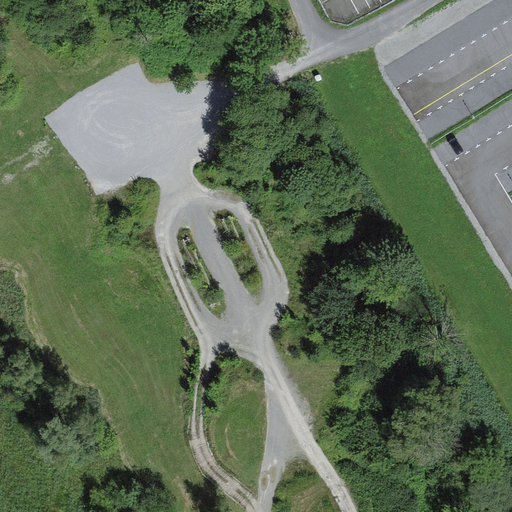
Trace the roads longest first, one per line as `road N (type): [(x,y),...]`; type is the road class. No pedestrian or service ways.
road 1 (track): [(265,511),(283,407),(261,341),(158,139),(171,117),(363,30)]
road 2 (track): [(256,511),(205,464),(196,424),(210,334),(175,260),(170,229),(189,203),(230,203),(264,245),(273,273),(276,308),(263,333),(227,342)]
road 3 (track): [(421,0),(347,32),(319,27),(300,0)]
road 4 (track): [(349,511),(283,407)]
